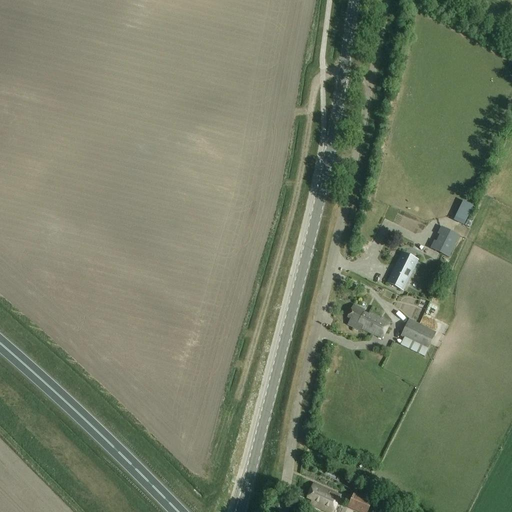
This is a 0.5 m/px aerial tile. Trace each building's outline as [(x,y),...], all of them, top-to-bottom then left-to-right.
[(434,241),(430,249),(446,257),(449,259),(459,236),(456,235),(441,227),(437,235),(439,236),(436,243),(434,241)] [(404,292),(417,263),(401,256),(387,285),(404,292)] [(364,311),(353,306),(347,318),(351,320),(348,327),(361,332),(362,330),(382,339),(389,323),(369,314),(368,315),(364,312),(364,311)] [(400,346),(424,358),(436,333),(409,320),(400,337),(404,339),(400,346)] [(333,511),(340,496),(313,485),(307,498),(312,501),(310,505),(326,511),(333,511)] [(354,492),(347,508),(355,511),(367,511),(373,501),(354,492)]
